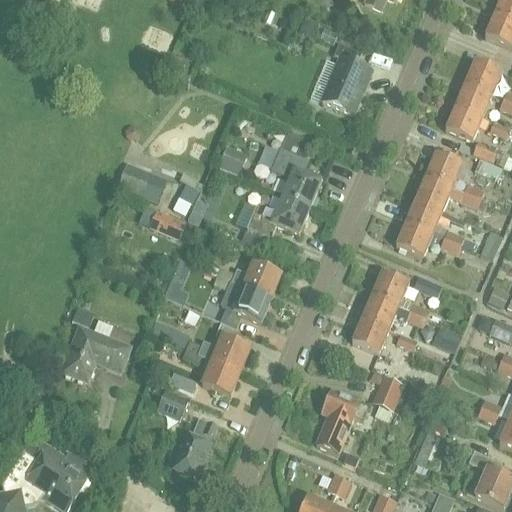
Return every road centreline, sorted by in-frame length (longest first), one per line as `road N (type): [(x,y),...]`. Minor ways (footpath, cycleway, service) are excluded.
road 1 (residential): [(227,511),(443,0)]
road 2 (track): [(152,511),(118,466),(0,371)]
